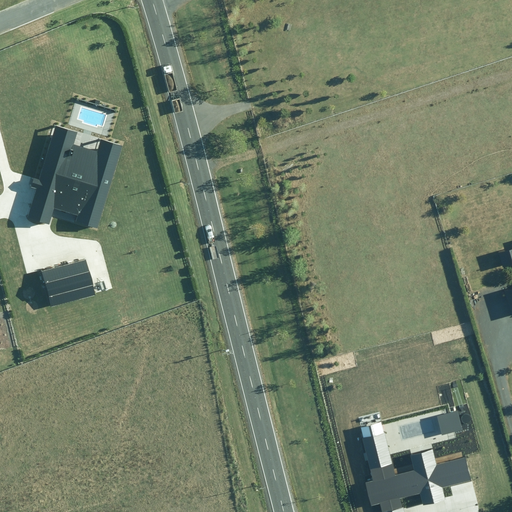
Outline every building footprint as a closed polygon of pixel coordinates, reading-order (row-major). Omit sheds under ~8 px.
[(36,188),(27,217),(49,224),(54,208),(77,215),(76,221),(99,228),(124,144),(101,137),(98,147),(77,141),(79,132),(55,125),(38,179),(35,178),(33,187),(36,188)] [(505,262),(511,259),(511,246),(501,249),(505,262)] [(41,270),(50,307),(93,296),(84,260),(41,270)] [(438,414),(443,433),(463,428),(458,409),(438,414)] [(374,511),(373,511),(404,511),(401,498),(421,493),(424,503),(442,498),(440,486),(468,479),(464,461),(440,466),(436,449),(412,454),(416,469),(394,475),(382,425),(359,430),(372,480),(364,482),(370,507),(378,505),(379,511),(374,511)]
